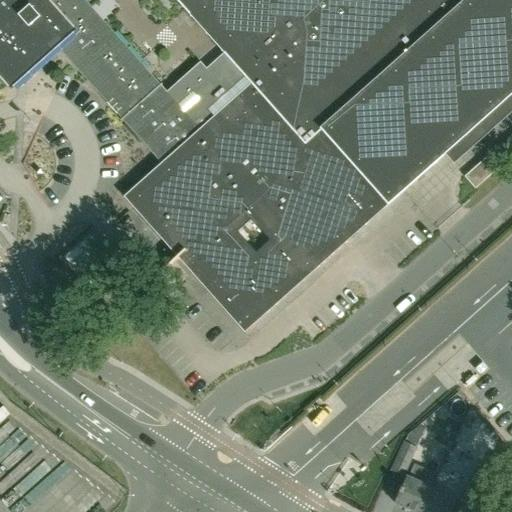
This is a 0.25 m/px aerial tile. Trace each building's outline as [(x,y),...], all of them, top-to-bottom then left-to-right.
[(511,0),(176,0),(185,10),(227,58),(210,73),(201,64),(171,90),(168,93),(161,85),(104,22),(84,0),(0,0),(0,72),(12,86),(17,82),(21,77),(36,64),(57,46),(76,68),(77,67),(80,64),(86,71),(82,75),(162,164),(124,198),(134,208),(178,258),(245,333),(404,192),(406,190),(449,151),(511,95),(511,0)] [(477,190),(477,189),(504,165),(493,153),(466,178),(477,190)] [(90,232),(64,254),(89,285),(116,262),(90,232)] [(404,443),(392,471),(403,476),(416,448),(404,443)] [(471,507),(484,479),(471,474),(458,501),(471,507)] [(395,504),(412,511),(420,511),(432,488),(408,477),(395,504)] [(432,488),(420,511),(449,511),(456,499),(432,488)]
